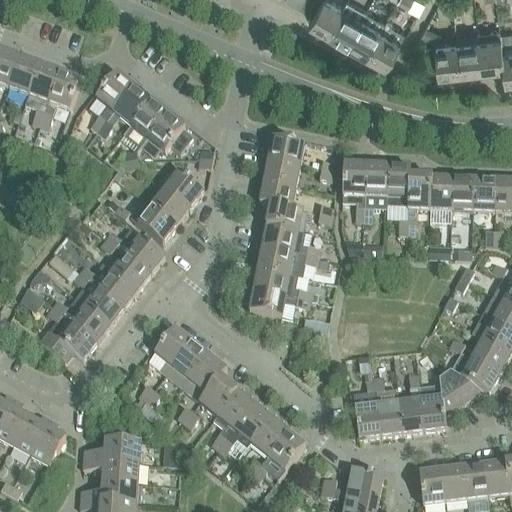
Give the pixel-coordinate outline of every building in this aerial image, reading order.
[(284,0),(299,9),(304,0),(284,0)] [(304,0),(299,9),(313,17),(322,0),(304,0)] [(322,0),(309,24),(328,36),(343,9),(327,0),(322,0)] [(398,0),(397,3),(409,9),(413,0),(398,0)] [(452,2),(440,3),(441,14),(453,12),(452,2)] [(328,36),(347,46),(366,13),(347,3),(343,9),(328,36)] [(347,46),(366,57),(385,24),(366,13),(347,46)] [(385,24),(366,57),(386,68),(404,35),(395,30),(401,19),(391,13),(385,24)] [(478,34),(479,41),(482,72),(503,69),(504,69),(502,53),(503,53),(501,39),(500,34),(500,31),(478,34)] [(504,69),(503,69),(505,83),(511,82),(511,32),(500,34),(501,39),(503,53),(502,53),(504,69)] [(461,74),(482,72),(479,41),(478,34),(456,37),(457,44),(461,74)] [(438,77),(461,74),(457,44),(435,47),(438,77)] [(0,89),(9,93),(20,62),(0,54),(0,89)] [(9,93),(29,100),(41,70),(20,62),(9,93)] [(41,131),(61,77),(41,70),(29,100),(25,111),(37,116),(33,128),(41,131)] [(82,85),(61,77),(41,131),(49,134),(57,110),(71,116),(82,85)] [(96,104),(114,118),(134,92),(116,78),(96,104)] [(114,118),(131,131),(151,106),(134,92),(114,118)] [(140,154),(148,145),(168,119),(151,106),(131,131),(124,141),(140,154)] [(168,119),(148,145),(166,159),(186,133),(168,119)] [(92,132),(98,138),(107,127),(100,122),(92,132)] [(98,138),(105,143),(113,133),(107,127),(98,138)] [(273,143),(269,165),(301,172),(305,149),(273,143)] [(202,156),(201,164),(214,167),(215,158),(202,156)] [(125,159),(126,168),(139,166),(138,157),(125,159)] [(199,173),(212,176),(214,167),(201,164),(199,173)] [(269,165),(265,186),(296,193),(301,172),(269,165)] [(126,168),(127,176),(140,175),(139,166),(126,168)] [(323,167),(322,176),(335,178),(336,170),(323,167)] [(356,214),(365,214),(367,169),(344,169),(342,209),(357,210),(356,214)] [(374,214),(387,215),(387,214),(388,170),(367,169),(365,214),(374,214)] [(408,215),(408,204),(409,204),(410,182),(411,182),(411,176),(411,171),(388,170),(387,214),(408,215)] [(322,176),(320,184),(333,187),(335,178),(322,176)] [(423,177),(411,176),(411,182),(410,182),(409,204),(408,204),(408,215),(408,227),(408,240),(416,240),(417,227),(416,227),(417,215),(430,216),(432,183),(422,183),(423,177)] [(179,177),(165,195),(191,215),(205,197),(179,177)] [(430,216),(452,216),(453,184),(432,183),(430,216)] [(452,216),(474,217),(475,185),(453,184),(452,216)] [(474,217),(496,218),(497,186),(475,185),(474,217)] [(260,209),(271,211),(271,210),(292,214),(296,193),(265,186),(260,209)] [(496,218),(511,218),(511,186),(497,186),(496,218)] [(165,195),(152,212),(177,232),(191,215),(165,195)] [(271,211),(267,232),(307,240),(311,217),(292,214),(271,210),(271,211)] [(115,217),(126,226),(131,219),(121,211),(115,217)] [(322,211),(320,220),(333,222),(335,214),(322,211)] [(177,232),(152,212),(138,229),(163,250),(177,232)] [(356,227),(364,227),(365,214),(356,214),(356,227)] [(365,214),(364,227),(373,227),(374,214),(365,214)] [(320,220),(318,228),(331,231),(333,222),(320,220)] [(399,240),(408,240),(408,227),(399,226),(399,240)] [(452,228),(451,242),(460,242),(460,229),(452,228)] [(267,232),(263,253),(319,264),(321,255),(309,253),(311,241),(307,240),(267,232)] [(117,253),(126,261),(151,281),(165,263),(131,235),(122,246),(112,238),(106,245),(117,253)] [(494,251),(495,238),(486,237),(486,251),(494,251)] [(494,251),(503,251),(503,238),(495,238),(494,251)] [(117,253),(106,245),(101,252),(111,260),(117,253)] [(446,253),(429,252),(429,264),(445,265),(450,265),(451,253),(446,253)] [(258,274),(298,282),(302,283),(304,270),(317,273),(319,264),(263,253),(258,274)] [(471,256),(458,256),(458,265),(471,266),(471,258),(471,256)] [(126,261),(113,278),(138,298),(151,281),(126,261)] [(492,277),(503,283),(504,283),(508,276),(496,269),(492,277)] [(85,272),(79,279),(90,287),(125,315),(138,298),(113,278),(104,288),(95,281),(95,280),(85,272)] [(461,284),(469,288),(475,277),(472,276),(468,273),(467,273),(461,284)] [(298,282),(258,274),(254,295),(311,306),(312,298),(296,295),(298,282)] [(511,287),(504,283),(503,283),(493,302),(511,312),(511,287)] [(463,299),(469,288),(461,284),(455,295),(463,299)] [(125,315),(90,287),(76,304),(111,332),(125,315)] [(311,306),(254,295),(250,317),(282,324),(284,310),(309,315),(311,306)] [(511,312),(493,302),(482,321),(511,337),(511,312)] [(444,313),(445,314),(452,318),(458,307),(450,303),(444,313)] [(53,313),(98,349),(111,332),(76,304),(68,314),(58,306),(53,313)] [(98,349),(53,313),(47,320),(57,327),(40,349),(65,368),(73,358),(84,366),(98,349)] [(511,337),(482,321),(472,340),(482,346),(511,361),(511,359),(511,337)] [(155,359),(173,373),(193,348),(175,334),(155,359)] [(450,352),(461,359),(466,351),(454,344),(450,352)] [(482,346),(472,364),(500,380),(511,361),(482,346)] [(173,373),(190,387),(210,361),(193,348),(173,373)] [(500,380),(461,359),(451,378),(446,382),(464,410),(472,404),(478,394),(489,400),(500,380)] [(190,387),(206,400),(207,400),(220,383),(221,384),(228,375),(210,361),(190,387)] [(410,394),(420,393),(418,380),(409,381),(410,394)] [(420,393),(420,405),(424,437),(447,434),(445,416),(457,415),(464,410),(446,382),(441,386),(440,391),(420,393)] [(199,408),(217,422),(238,397),(221,384),(220,383),(207,400),(206,400),(199,408)] [(383,384),(375,385),(376,398),(385,397),(383,384)] [(376,398),(375,385),(366,386),(367,398),(368,399),(376,398)] [(139,402),(146,407),(154,397),(147,391),(139,402)] [(154,397),(146,407),(153,412),(161,402),(154,397)] [(212,450),(219,456),(234,436),(254,410),(238,397),(217,422),(213,427),(224,435),(212,450)] [(378,410),(376,398),(368,399),(367,398),(354,400),(359,445),(381,442),(378,410)] [(0,405),(0,433),(16,406),(7,402),(4,408),(0,405)] [(420,405),(399,407),(403,440),(424,437),(420,405)] [(24,411),(16,406),(0,433),(0,444),(13,452),(30,422),(20,417),(24,411)] [(399,407),(378,410),(381,442),(403,440),(399,407)] [(247,454),(251,449),(271,424),(254,410),(234,436),(219,456),(225,461),(237,446),(247,454)] [(178,423),(184,429),(193,418),(186,413),(178,423)] [(193,418),(184,429),(191,434),(199,424),(193,418)] [(39,428),(30,422),(13,452),(31,462),(51,426),(43,422),(39,428)] [(251,449),(268,463),(288,437),(271,424),(251,449)] [(59,431),(51,426),(31,462),(50,472),(66,443),(56,437),(59,431)] [(288,437),(268,463),(286,477),(306,451),(288,437)] [(85,456),(84,465),(140,469),(141,448),(105,445),(105,457),(85,456)] [(103,476),(102,487),(138,489),(140,469),(84,465),(83,475),(103,476)] [(246,477),(252,482),(261,472),(254,467),(246,477)] [(506,468),(485,471),(489,503),(510,501),(506,468)] [(485,471),(463,473),(467,506),(489,503),(485,471)] [(252,482),(259,488),(267,478),(261,472),(252,482)] [(463,473),(442,476),(446,508),(467,506),(463,473)] [(352,475),(348,497),(379,503),(384,481),(352,475)] [(446,508),(442,476),(419,479),(423,511),(446,508)] [(323,492),(336,494),(338,486),(325,483),(323,492)] [(1,496),(10,500),(14,492),(6,487),(1,496)] [(138,489),(102,487),(102,498),(82,496),(81,506),(137,510),(138,489)] [(10,500),(18,505),(23,497),(14,492),(10,500)] [(336,494),(323,492),(321,501),(334,503),(336,494)] [(339,504),(337,511),(377,511),(379,503),(348,497),(336,494),(334,503),(339,504)]
